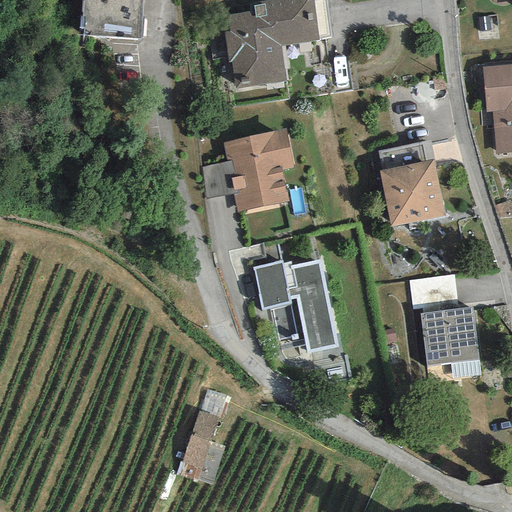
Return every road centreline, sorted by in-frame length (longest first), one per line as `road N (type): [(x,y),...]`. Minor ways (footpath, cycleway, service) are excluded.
road 1 (residential): [(511,504),(465,494),(424,473),(287,391),(224,333),(173,173),(162,0)]
road 2 (residential): [(511,285),(456,102),(447,0)]
